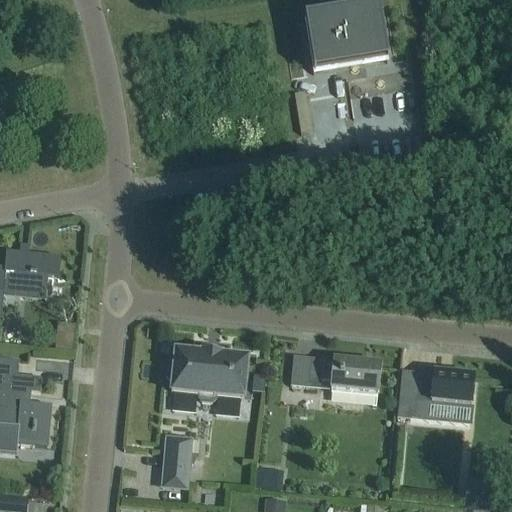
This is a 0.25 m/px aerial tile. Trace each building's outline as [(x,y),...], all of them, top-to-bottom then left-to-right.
[(314,74),(385,63),(386,65),(387,65),(379,10),(377,11),(377,13),(306,25),(305,22),(304,23),(312,77),(314,77),(314,74)] [(0,271),(0,315),(2,298),(3,293),(46,297),(47,280),(57,281),(59,261),(26,257),(27,250),(19,249),(18,257),(6,255),(4,272),(0,271)] [(243,404),(248,363),(222,360),(201,357),(201,358),(174,355),(173,367),(170,367),(166,369),(165,380),(168,383),(171,384),(170,395),(199,399),(198,402),(201,406),(211,407),(215,404),(215,401),(243,404)] [(379,368),(292,359),(289,389),(319,392),(320,383),(330,384),(329,393),(376,398),(379,368)] [(19,447),(47,449),(51,408),(30,406),(31,394),(40,395),(41,377),(17,375),(18,363),(0,360),(0,454),(19,456),(19,447)] [(391,368),(388,392),(406,394),(409,370),(391,368)] [(439,374),(419,371),(416,401),(408,400),(406,418),(422,420),(423,409),(428,410),(428,404),(469,409),(472,379),(439,376),(439,374)] [(188,457),(159,454),(157,478),(185,481),(188,457)] [(259,471),(257,493),(279,495),(281,474),(259,471)] [(26,511),(28,499),(6,497),(4,511),(26,511)] [(283,511),(285,504),(264,502),(263,511),(283,511)]
